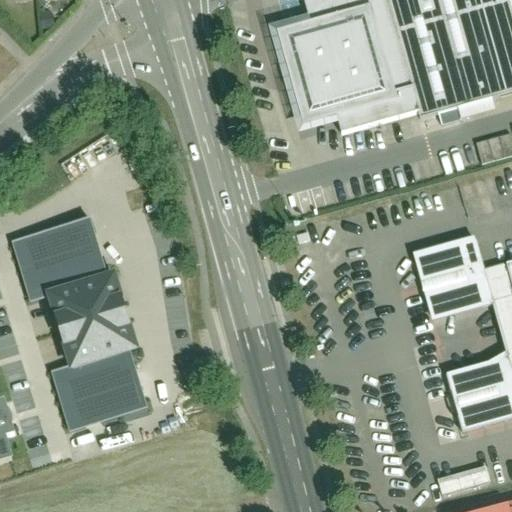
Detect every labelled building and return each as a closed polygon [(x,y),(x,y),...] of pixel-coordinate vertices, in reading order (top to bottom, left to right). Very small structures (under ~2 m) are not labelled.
[(511,0),(308,0),(316,26),(284,34),(307,116),(334,109),(340,131),(419,109),(422,120),(511,95),(511,0)] [(482,162),(511,158),(511,140),(479,144),(482,162)] [(94,225),(16,248),(33,306),(55,300),(76,370),(54,377),(72,437),(151,413),(134,356),(141,354),(120,282),(112,284),(94,225)] [(476,238),(415,255),(434,323),(494,307),(509,360),(448,377),(465,437),(511,423),(511,267),(486,275),(476,238)] [(0,459),(12,456),(5,434),(14,431),(3,397),(0,397),(0,459)] [(488,488),(485,472),(440,480),(442,496),(488,488)]
